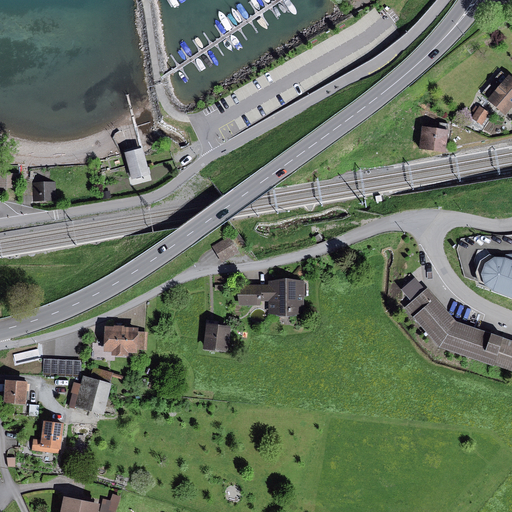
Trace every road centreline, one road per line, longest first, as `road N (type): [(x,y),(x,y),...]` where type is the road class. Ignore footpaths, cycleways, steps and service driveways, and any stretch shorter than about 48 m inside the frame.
road 1 (primary): [(475,0),(385,91),(146,264),(77,303),(0,330)]
road 2 (residential): [(0,347),(60,334),(191,275),(283,260),(388,224),(511,224)]
